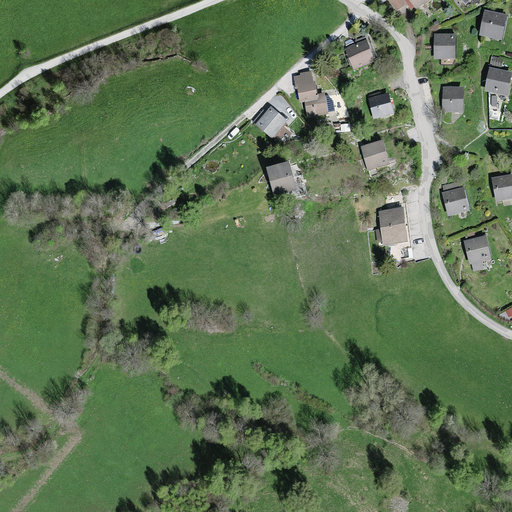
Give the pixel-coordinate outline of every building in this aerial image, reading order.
[(407,0),(417,13),(435,0),(407,0)] [(510,18),(486,14),(481,39),(505,44),(510,18)] [(459,37),(437,37),(437,61),(459,61),(459,37)] [(368,42),(346,51),(354,73),(377,64),(368,42)] [(511,92),(511,75),(492,71),(487,95),(510,100),(511,92)] [(315,76),(296,79),(301,108),(307,107),(309,121),(330,118),(327,97),(319,99),(315,76)] [(467,91),(445,90),(444,115),(466,116),(467,91)] [(390,97),(370,102),(375,122),(396,117),(390,97)] [(272,110),(256,127),(275,143),(290,125),(272,110)] [(386,144),(364,149),(370,172),(392,166),(386,144)] [(294,165),(271,171),(278,199),(301,194),(294,165)] [(511,177),(494,180),(497,205),(511,202),(511,177)] [(466,191),(444,196),(449,219),(472,214),(466,191)] [(406,211),(381,214),(386,249),(411,245),(406,211)] [(487,239),(465,245),(471,268),(493,262),(487,239)]
